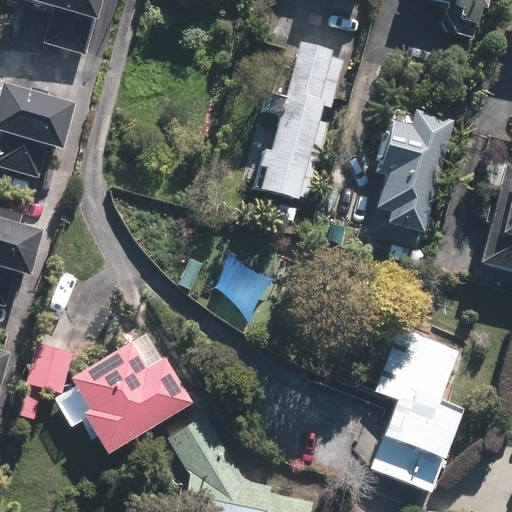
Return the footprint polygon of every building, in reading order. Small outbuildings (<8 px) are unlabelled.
[(14,0),(47,10),(38,42),(82,54),(96,0),(14,0)] [(450,0),(483,8),(484,0),(450,0)] [(291,194),(302,197),(321,122),(312,120),(316,103),(327,106),(339,58),(322,54),(324,48),(292,40),(285,65),(278,63),(271,91),(263,89),(258,109),(272,112),(263,146),(257,145),(253,162),(259,163),(253,188),(290,198),(291,194)] [(55,151),(68,104),(0,86),(0,168),(35,178),(43,147),(55,151)] [(414,247),(447,121),(408,110),(404,127),(384,121),(371,173),(377,175),(362,233),(414,247)] [(511,273),(511,165),(500,162),(473,262),(511,273)] [(15,224),(18,213),(0,208),(0,305),(1,306),(10,273),(24,277),(37,229),(15,224)] [(343,227),(328,223),(324,238),(339,242),(343,227)] [(202,266),(188,258),(172,287),(186,294),(202,266)] [(394,328),(370,391),(391,399),(365,468),(428,492),(441,458),(437,456),(456,407),(437,400),(456,351),(394,328)] [(101,454),(189,402),(161,356),(143,367),(127,339),(64,376),(83,408),(76,412),(101,454)] [(33,342),(22,382),(57,392),(68,351),(33,342)] [(30,420),(37,396),(20,391),(14,416),(30,420)] [(242,483),(233,467),(203,418),(163,441),(185,478),(178,511),(304,511),(306,505),(266,497),(267,488),(242,483)]
